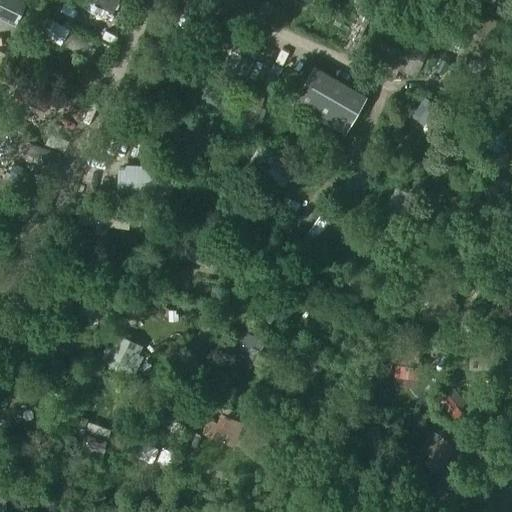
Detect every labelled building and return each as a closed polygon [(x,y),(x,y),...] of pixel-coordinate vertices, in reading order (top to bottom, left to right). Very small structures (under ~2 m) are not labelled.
[(0,0),(0,15),(12,21),(21,0),(0,0)] [(84,0),(93,4),(91,8),(102,13),(106,3),(110,5),(112,0),(84,0)] [(388,22),(372,55),(390,64),(384,75),(394,79),(400,68),(416,76),(432,43),(402,28),(405,23),(391,16),(388,22)] [(264,50),(255,69),(278,80),(287,61),(264,50)] [(315,66),(294,102),(348,133),(369,97),(315,66)] [(37,116),(48,94),(23,81),(9,109),(23,116),(26,110),(37,116)] [(453,135),(423,121),(415,136),(417,142),(425,146),(431,144),(445,151),(453,135)] [(263,145),(252,165),(285,182),(295,162),(263,145)] [(511,286),(508,284),(497,307),(505,311),(501,320),(511,325),(511,286)] [(75,323),(97,329),(102,309),(81,303),(75,323)] [(110,359),(139,367),(146,343),(117,335),(110,359)] [(220,412),(217,421),(208,417),(202,434),(227,443),(236,418),(220,412)] [(442,434),(428,463),(444,472),(458,442),(442,434)] [(85,436),(83,448),(105,453),(107,441),(85,436)]
